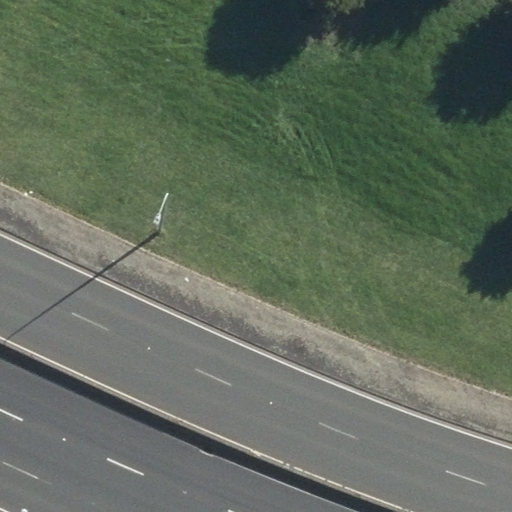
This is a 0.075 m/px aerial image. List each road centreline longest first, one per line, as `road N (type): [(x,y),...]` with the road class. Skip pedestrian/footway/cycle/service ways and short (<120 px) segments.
road 1 (primary): [(0,275),(382,453),(511,493)]
road 2 (primary): [(166,511),(0,433)]
